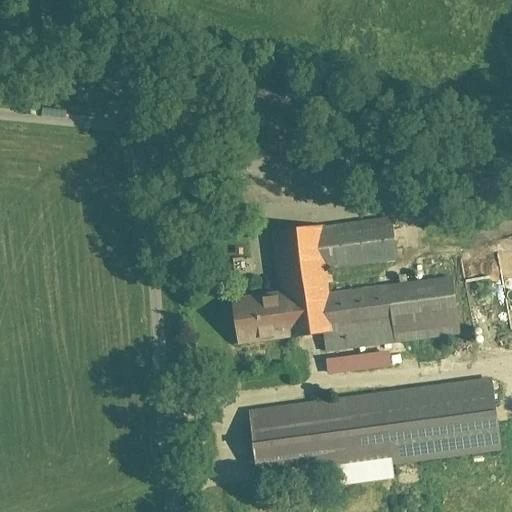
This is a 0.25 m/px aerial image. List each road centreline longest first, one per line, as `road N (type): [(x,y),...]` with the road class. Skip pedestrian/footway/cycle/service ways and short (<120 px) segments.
road 1 (unclassified): [(136,143),(175,511)]
road 2 (track): [(136,143),(464,231)]
road 3 (unclassified): [(136,143),(117,0)]
road 4 (unclassified): [(0,119),(121,130),(136,143)]
